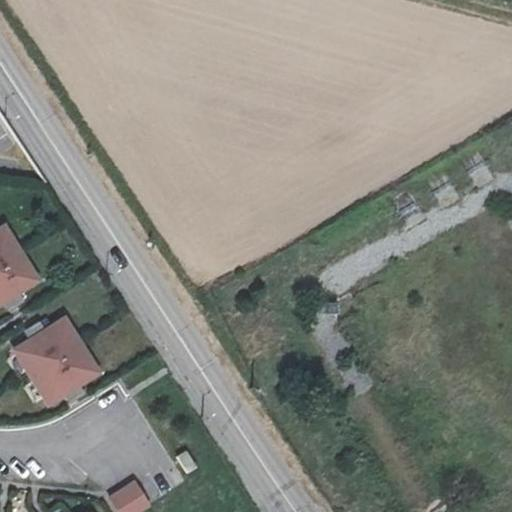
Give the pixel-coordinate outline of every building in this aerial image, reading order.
[(0,136),(9,130),(0,117),(0,136)] [(6,224),(0,227),(0,300),(39,277),(6,224)] [(66,317),(17,348),(49,401),(99,370),(66,317)] [(187,450),(178,455),(188,471),(197,465),(187,450)] [(136,480),(111,495),(121,511),(135,511),(150,503),(136,480)]
